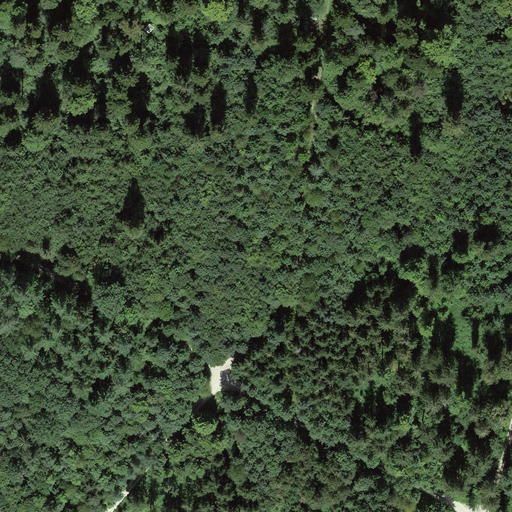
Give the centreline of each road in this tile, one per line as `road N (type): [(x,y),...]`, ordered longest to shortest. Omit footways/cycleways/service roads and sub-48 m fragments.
road 1 (track): [(109,511),(295,290),(325,0)]
road 2 (track): [(466,511),(253,394),(198,351),(0,246)]
road 3 (track): [(302,423),(289,376),(295,290)]
